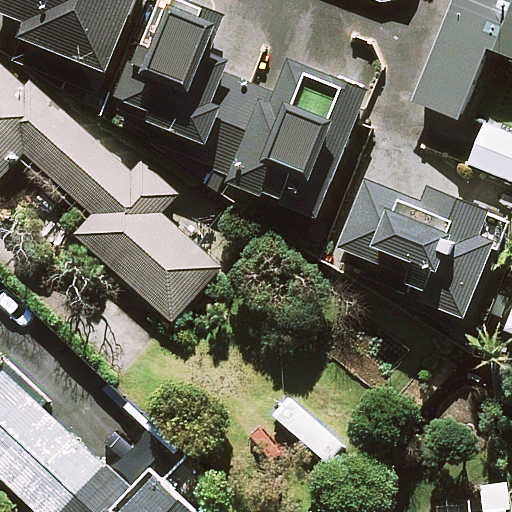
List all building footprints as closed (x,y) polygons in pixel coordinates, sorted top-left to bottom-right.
[(140,0),(0,0),(0,7),(33,20),(18,60),(103,94),(140,0)] [(168,0),(126,108),(211,141),(201,167),(209,170),(203,184),(223,192),(229,177),(322,214),(373,86),(296,56),(280,94),(207,65),(227,15),(189,0),(168,0)] [(511,0),(458,0),(418,98),(464,117),(494,46),(511,53),(511,0)] [(32,88),(0,59),(0,179),(26,150),(98,215),(81,234),(176,320),(224,266),(164,213),(182,193),(148,162),(137,174),(36,84),(32,88)] [(511,125),(491,117),(472,164),(511,180),(511,125)] [(423,258),(414,280),(431,287),(427,298),(472,315),(511,212),(511,210),(430,179),(437,163),(385,143),(345,245),(374,256),(380,241),(423,258)] [(0,473),(41,511),(203,511),(155,466),(137,485),(112,462),(108,466),(0,363),(0,473)]
